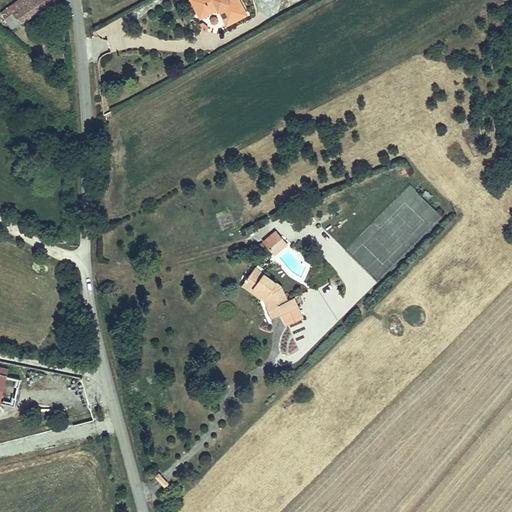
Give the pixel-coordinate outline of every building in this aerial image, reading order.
[(0,0),(2,5),(7,2),(14,12),(35,0),(0,0)] [(236,0),(190,0),(196,9),(214,0),(222,14),(240,5),(236,0)] [(412,189),(392,212),(406,224),(402,228),(410,235),(434,208),(412,189)] [(287,250),(288,250),(288,249),(292,244),(286,239),(281,245),(287,250)] [(275,252),(278,255),(281,258),(288,250),(287,250),(281,245),(275,252)] [(265,284),(268,279),(259,272),(255,277),(265,284)] [(267,312),(272,320),(280,315),(295,307),(293,303),(289,305),(281,289),(268,279),(265,284),(255,277),(249,285),(269,301),(273,309),(267,312)] [(261,304),(267,312),(273,309),(269,301),(249,285),(246,284),(242,290),(261,304)] [(295,307),(280,315),(283,318),(297,311),(295,307)] [(63,401),(86,396),(81,379),(59,384),(63,401)]
